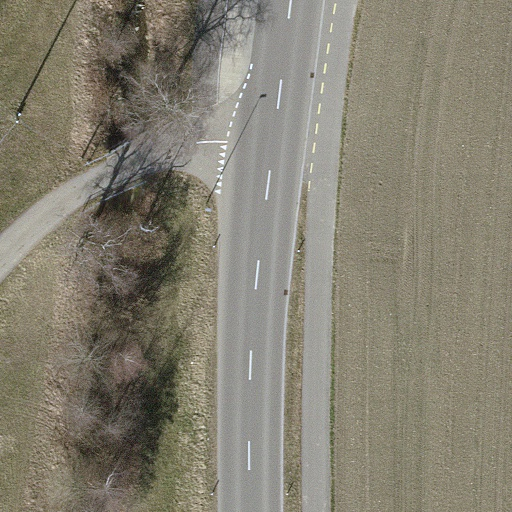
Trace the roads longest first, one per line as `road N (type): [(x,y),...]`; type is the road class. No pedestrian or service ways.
road 1 (secondary): [(292,0),(254,319),(250,511)]
road 2 (track): [(327,149),(188,144),(54,207),(0,263)]
